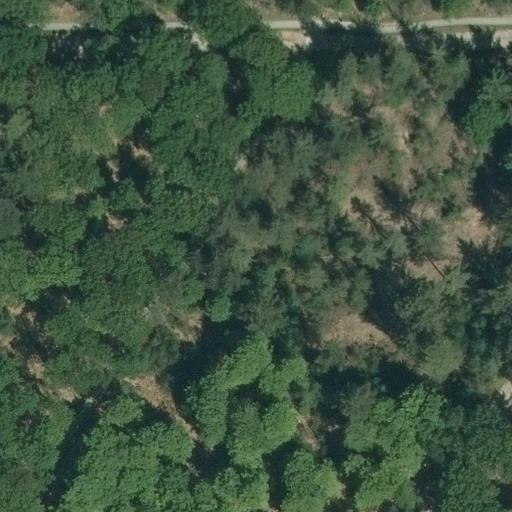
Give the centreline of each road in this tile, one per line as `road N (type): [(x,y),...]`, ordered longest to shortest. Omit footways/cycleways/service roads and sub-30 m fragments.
road 1 (track): [(511,37),(0,39)]
road 2 (track): [(408,511),(511,353)]
